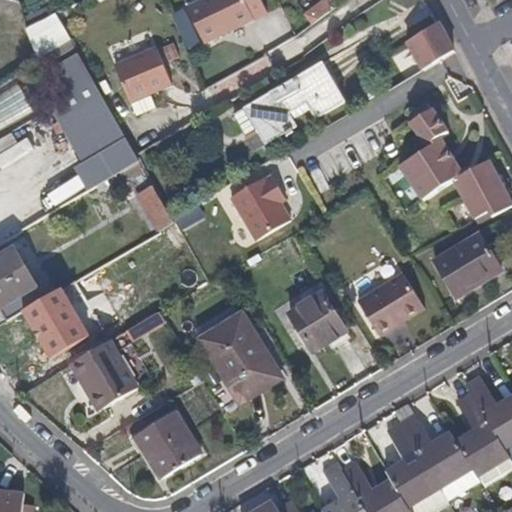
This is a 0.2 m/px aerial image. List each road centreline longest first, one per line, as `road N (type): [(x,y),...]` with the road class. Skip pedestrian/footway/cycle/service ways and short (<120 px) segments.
road 1 (residential): [(188,511),(332,415),(511,314)]
road 2 (unknown): [(372,0),(155,136)]
road 3 (residential): [(113,511),(0,398)]
road 4 (residential): [(438,0),(511,128)]
